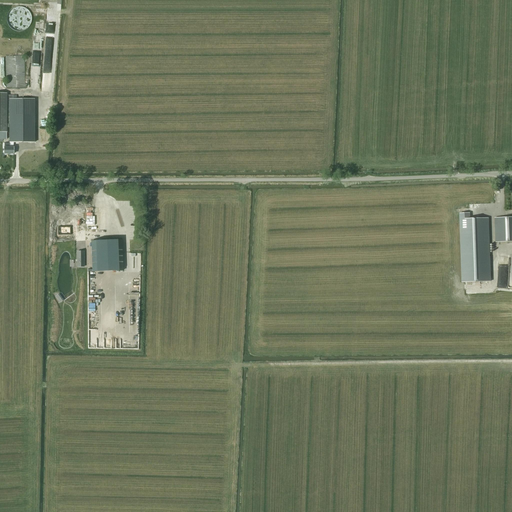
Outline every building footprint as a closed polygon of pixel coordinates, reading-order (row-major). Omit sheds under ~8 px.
[(31,26),(26,6),(10,10),(15,30),(31,26)] [(25,56),(5,56),(6,89),(25,89),(25,56)] [(5,139),(5,142),(10,142),(10,147),(4,147),(4,154),(13,154),(13,147),(14,147),(14,142),(26,142),(35,142),(34,124),(28,124),(28,123),(36,123),(36,111),(39,111),(39,103),(36,103),(36,99),(30,100),(30,103),(24,103),(24,108),(19,109),(6,108),(7,93),(0,93),(0,132),(6,133),(6,128),(9,128),(9,139),(5,139)] [(460,213),(461,258),(489,257),(488,218),(469,218),(469,213),(460,213)] [(511,216),(494,218),(495,242),(511,241),(511,216)] [(70,224),(57,224),(58,232),(70,232),(70,224)] [(93,272),(123,270),(122,240),(91,241),(93,272)] [(85,294),(94,295),(94,306),(101,306),(101,289),(85,288),(85,294)]
